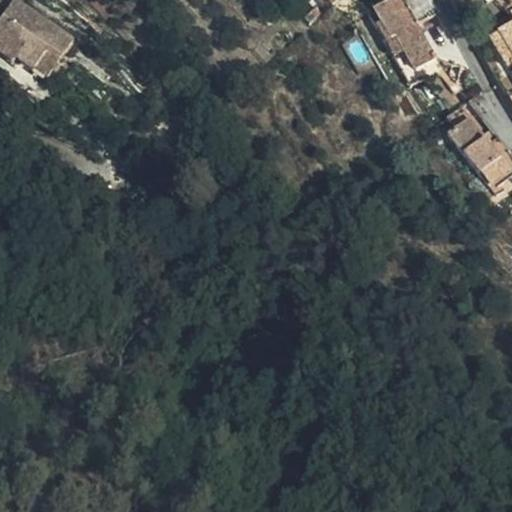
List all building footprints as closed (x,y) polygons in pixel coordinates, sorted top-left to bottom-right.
[(1,0),(0,2),(0,35),(17,44),(48,59),(67,20),(47,9),(29,0),(1,0)] [(366,0),(371,11),(376,25),(384,22),(391,40),(398,60),(422,50),(406,12),(426,4),(424,0),(366,0)] [(376,25),(371,11),(364,14),(376,45),(391,40),(384,22),(376,25)] [(511,60),(511,14),(508,11),(491,20),(503,29),(510,51),(511,60)] [(511,60),(510,51),(503,29),(491,20),(477,26),(495,66),(501,64),(511,87),(511,60)] [(0,51),(10,56),(17,44),(0,35),(0,51)] [(446,114),(432,125),(443,137),(455,126),(446,114)] [(475,178),(493,162),(462,120),(455,126),(443,137),(475,178)] [(475,178),(483,189),(508,170),(497,159),(493,162),(475,178)]
